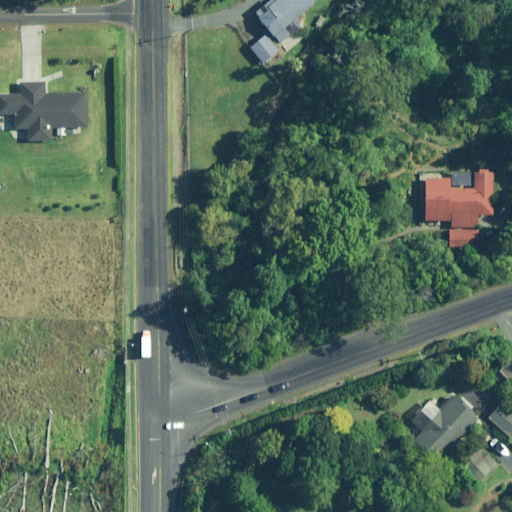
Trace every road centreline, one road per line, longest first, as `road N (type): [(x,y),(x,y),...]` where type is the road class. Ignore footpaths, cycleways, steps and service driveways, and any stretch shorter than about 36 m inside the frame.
road 1 (secondary): [(159,418),(151,12)]
road 2 (secondary): [(511,296),(178,419),(159,418)]
road 3 (residential): [(151,12),(0,15)]
